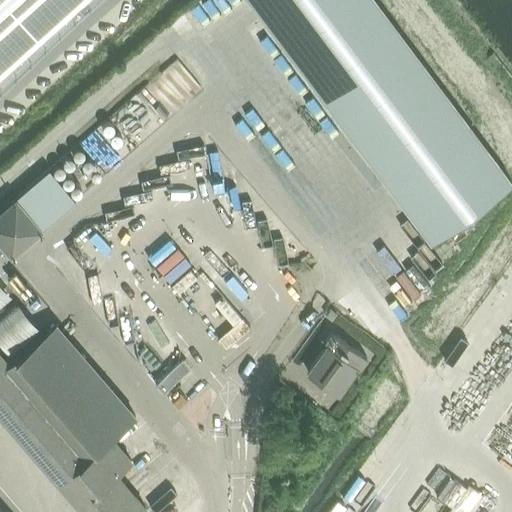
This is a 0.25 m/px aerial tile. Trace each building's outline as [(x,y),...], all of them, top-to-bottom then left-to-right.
[(0,0),(0,65),(72,0),(0,0)] [(375,0),(249,0),(431,241),(511,181),(375,0)] [(15,200),(0,212),(0,245),(4,251),(9,257),(41,230),(15,200)] [(36,331),(15,306),(0,318),(0,343),(9,354),(36,331)] [(53,323),(6,363),(87,458),(108,439),(133,418),(53,323)] [(362,370),(369,359),(331,332),(324,342),(326,345),(307,373),(340,397),(359,368),(362,370)] [(0,417),(81,511),(140,511),(143,509),(114,475),(128,462),(108,439),(87,458),(6,363),(0,356),(0,417)] [(179,361),(155,382),(163,391),(187,370),(179,361)]
